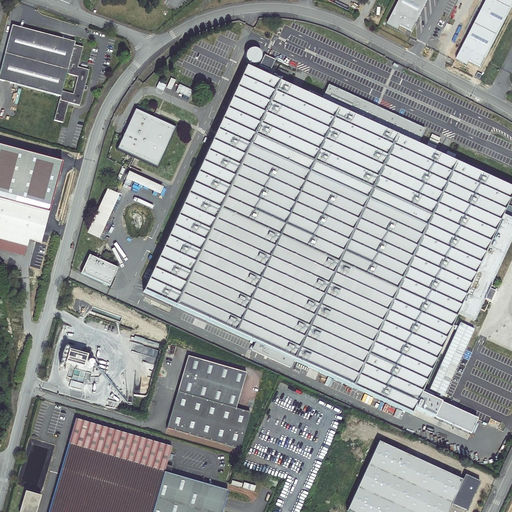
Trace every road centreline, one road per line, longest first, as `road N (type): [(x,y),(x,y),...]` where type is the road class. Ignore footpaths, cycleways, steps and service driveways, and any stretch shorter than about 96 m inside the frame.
road 1 (unclassified): [(156,45),(99,121),(8,463)]
road 2 (unclassified): [(511,110),(304,10),(230,11),(156,45)]
road 3 (unclassified): [(156,45),(38,0)]
